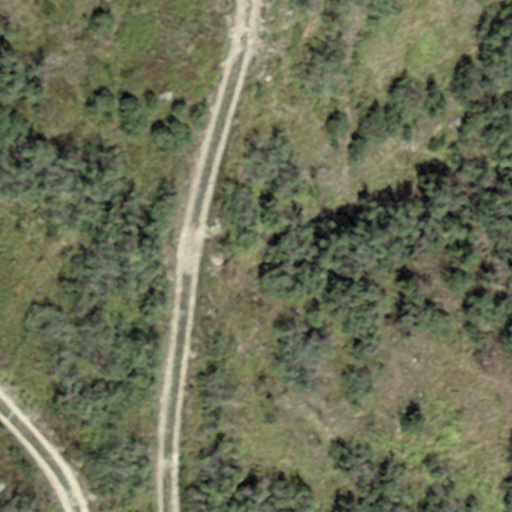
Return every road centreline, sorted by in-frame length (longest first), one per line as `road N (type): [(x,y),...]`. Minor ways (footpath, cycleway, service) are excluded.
road 1 (track): [(247,0),(238,70),(196,233),(168,511)]
road 2 (track): [(79,511),(58,471),(0,404)]
